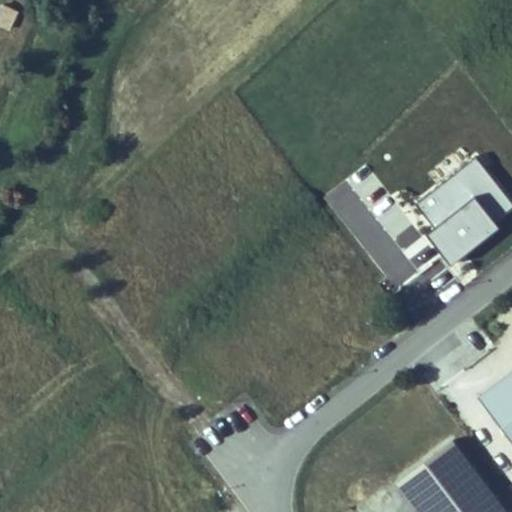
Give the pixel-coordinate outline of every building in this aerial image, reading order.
[(0,24),(9,29),(17,11),(4,4),(0,12),(0,24)] [(294,131),(281,141),(313,180),(325,170),(294,131)] [(511,199),(479,156),(421,198),(440,223),(434,228),(454,255),(499,222),(492,213),(511,199)] [(511,372),(479,397),(511,440),(511,372)] [(221,407),(210,416),(234,447),(245,439),(221,407)] [(511,511),(454,441),(399,485),(421,511),(511,511)]
